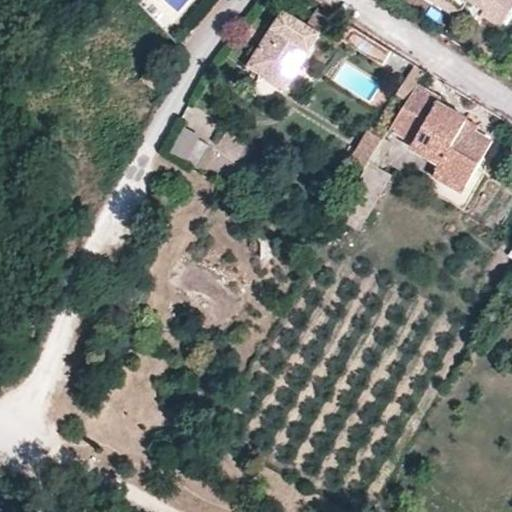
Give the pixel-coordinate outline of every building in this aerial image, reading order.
[(511,0),(432,0),(442,6),(445,0),(462,11),(468,0),(472,0),(506,21),(511,10),(511,0)] [(317,7),(306,25),(319,33),(331,16),(317,7)] [(306,25),(283,10),(248,66),(285,89),(319,33),(306,25)] [(391,51),(349,24),(341,38),(383,65),(391,51)] [(155,88),(168,70),(156,61),(142,79),(155,88)] [(426,72),(414,65),(396,95),(407,102),(417,85),(426,72)] [(441,100),(417,85),(407,102),(390,128),(414,143),(411,148),(440,165),(468,183),(492,143),(475,133),(463,125),(467,120),(439,104),(441,100)] [(478,127),(467,120),(463,125),(475,133),(478,127)] [(182,131),(171,157),(199,169),(210,143),(182,131)] [(370,162),(383,140),(369,131),(355,154),(351,161),(366,170),(370,162)] [(385,138),(383,140),(370,162),(379,167),(394,144),(385,138)] [(462,194),(468,183),(440,165),(433,177),(462,194)]
